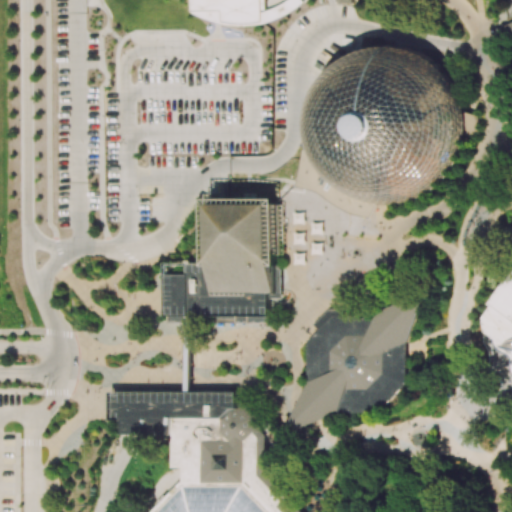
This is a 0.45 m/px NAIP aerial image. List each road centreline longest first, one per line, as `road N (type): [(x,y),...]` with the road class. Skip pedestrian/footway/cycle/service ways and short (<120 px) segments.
road 1 (residential): [(57,371),(58,332),(24,246),(25,0)]
road 2 (residential): [(34,511),(33,410),(46,402),(57,371)]
